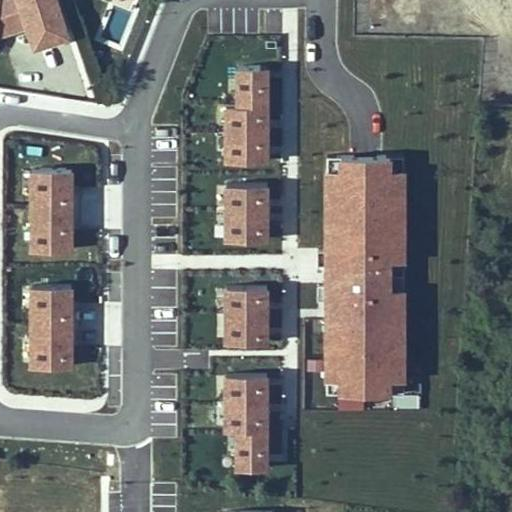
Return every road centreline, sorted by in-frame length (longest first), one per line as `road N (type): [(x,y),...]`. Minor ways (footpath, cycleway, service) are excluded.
road 1 (residential): [(0,421),(132,432),(132,130)]
road 2 (residential): [(318,0),(320,64),(361,107),(360,147)]
road 3 (residential): [(132,130),(185,0)]
road 4 (residential): [(0,115),(132,130)]
